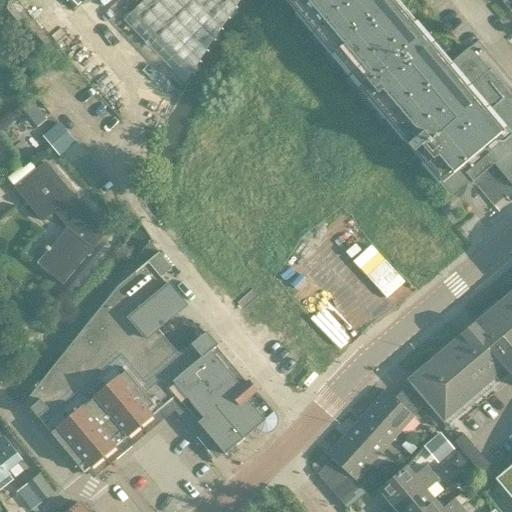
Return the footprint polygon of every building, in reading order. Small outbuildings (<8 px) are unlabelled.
[(144,0),(132,12),(142,21),(192,73),(240,0),(144,0)] [(287,0),(411,147),(451,194),(470,178),(489,162),(492,160),(511,183),(511,99),(469,49),(466,51),(448,66),(392,0),(287,0)] [(0,7),(0,11),(15,29),(23,23),(6,2),(0,7)] [(60,155),(75,142),(59,124),(44,136),(60,155)] [(65,153),(92,186),(105,176),(77,142),(65,153)] [(44,163),(14,188),(41,220),(52,211),(66,228),(37,266),(63,286),(92,248),(86,243),(98,227),(44,163)] [(187,306),(162,277),(172,269),(159,253),(118,287),(24,403),(84,474),(175,398),(176,397),(225,455),(256,429),(261,433),(268,433),(273,431),(276,425),(277,419),(274,414),(275,414),(248,382),(248,383),(218,347),(218,346),(207,332),(198,339),(185,324),(166,340),(158,330),(187,306)] [(418,375),(410,382),(440,417),(443,420),(493,377),(497,383),(508,375),(511,379),(511,292),(476,324),(470,329),(460,337),(417,374),(418,375)] [(374,400),(368,407),(397,433),(419,409),(420,408),(412,398),(403,390),(401,391),(394,399),(394,398),(385,390),(384,392),(375,401),(374,400)] [(353,423),(383,449),(397,433),(368,407),(367,407),(368,408),(361,417),(359,416),(353,423)] [(339,438),(368,465),(383,449),(353,423),(354,424),(347,433),(345,431),(339,438)] [(453,441),(459,448),(468,440),(466,439),(462,434),(453,441)] [(348,478),(346,479),(331,492),(339,501),(357,486),(354,482),(368,465),(339,438),(338,439),(339,440),(331,449),(330,448),(324,455),(329,460),(340,470),(348,477),(348,478)] [(0,483),(9,476),(6,473),(20,461),(4,440),(0,442),(0,483)] [(468,440),(459,448),(464,454),(473,446),(468,440)] [(473,446),(464,454),(469,460),(478,452),(473,446)] [(478,452),(469,460),(475,466),(484,459),(478,452)] [(484,459),(475,466),(480,473),(489,465),(484,459)] [(329,460),(316,475),(324,485),(340,472),(339,471),(340,471),(340,470),(329,460)] [(489,465),(480,473),(485,479),(494,471),(489,465)] [(511,465),(495,479),(498,483),(511,499),(511,465)] [(404,467),(377,490),(392,507),(431,474),(424,466),(412,477),(404,467)] [(340,472),(324,485),(331,492),(346,479),(348,477),(340,470),(340,471),(339,471),(340,472)] [(431,474),(392,507),(395,511),(419,511),(433,500),(424,491),(436,480),(431,474)] [(27,484),(42,502),(53,494),(38,475),(27,484)] [(357,486),(339,501),(346,510),(365,495),(357,486)] [(433,500),(419,511),(454,511),(460,507),(461,506),(454,498),(453,499),(440,509),(433,500)] [(87,511),(80,503),(68,511),(92,511),(93,511),(92,511),(87,511)]
